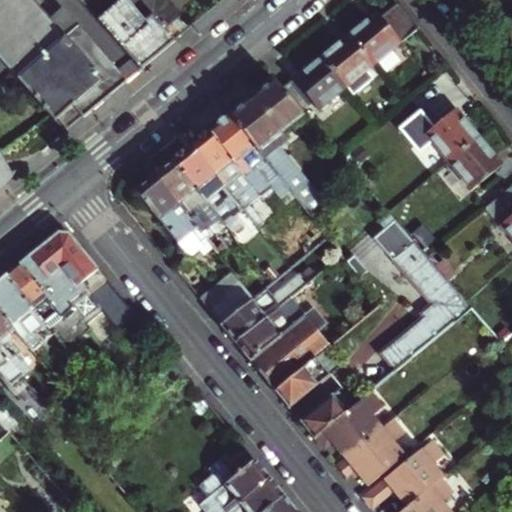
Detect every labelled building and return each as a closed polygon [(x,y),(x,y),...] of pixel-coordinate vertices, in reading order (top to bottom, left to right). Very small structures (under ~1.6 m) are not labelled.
[(0,0),(0,59),(56,124),(74,110),(82,120),(127,84),(79,28),(72,34),(57,17),(51,22),(32,0),(0,0)] [(124,2),(100,23),(142,71),(176,42),(154,15),(144,24),(124,2)] [(352,34),(377,65),(418,32),(396,5),(383,15),(380,12),(352,34)] [(98,6),(91,12),(96,18),(103,12),(98,6)] [(63,11),(57,17),(72,34),(79,28),(63,11)] [(377,65),(352,34),(324,57),(350,87),(377,65)] [(286,88),(302,108),(313,98),(322,109),(350,87),(324,57),(286,88)] [(309,115),(302,108),(286,88),(279,80),(234,117),(301,198),(318,218),(334,205),(285,146),(297,137),(291,130),(309,115)] [(480,139),(458,112),(430,135),(452,163),(480,139)] [(291,207),(301,198),(234,117),(213,134),(268,199),(278,190),(291,207)] [(268,199),(213,134),(196,148),(220,177),(248,211),(264,229),(269,225),(256,208),(268,199)] [(480,139),(452,163),(473,189),(502,166),(480,139)] [(196,148),(178,163),(203,192),(220,177),(196,148)] [(160,178),(205,231),(213,224),(193,200),(203,192),(178,163),(160,178)] [(248,211),(220,177),(203,192),(223,217),(230,225),(248,211)] [(205,231),(160,178),(141,194),(188,252),(203,240),(205,243),(211,239),(205,231)] [(318,218),(334,238),(349,256),(371,282),(396,261),(418,243),(365,180),(334,205),(318,218)] [(193,200),(213,224),(223,217),(203,192),(193,200)] [(511,218),(503,226),(511,236),(511,218)] [(62,236),(23,269),(47,298),(56,310),(51,315),(43,321),(53,333),(75,360),(101,338),(97,333),(113,320),(128,339),(145,325),(72,236),(62,236)] [(383,354),(399,372),(476,310),(418,243),(396,261),(434,306),(424,314),(427,318),(383,354)] [(47,298),(23,269),(10,280),(43,321),(51,315),(56,310),(47,298)] [(238,271),(219,288),(204,300),(216,314),(250,285),(238,271)] [(190,282),(204,300),(219,288),(210,279),(201,286),(195,278),(190,282)] [(10,280),(0,287),(0,307),(20,332),(34,349),(53,333),(43,321),(10,280)] [(309,280),(298,289),(303,295),(313,286),(309,280)] [(261,298),(226,326),(242,345),(298,298),(303,295),(298,289),(293,283),(277,297),(271,289),(261,298)] [(250,285),(216,314),(226,326),(261,298),(250,285)] [(298,298),(242,345),(280,393),(321,360),(331,351),(337,346),(298,298)] [(20,332),(0,307),(0,347),(25,378),(34,370),(22,355),(25,353),(13,338),(20,332)] [(35,391),(25,378),(0,347),(0,368),(7,377),(25,399),(35,391)] [(331,351),(321,360),(335,376),(345,368),(331,351)] [(280,393),(294,410),(335,376),(321,360),(280,393)] [(156,394),(168,408),(195,386),(183,372),(156,394)] [(0,411),(11,402),(0,389),(0,411)] [(336,444),(346,461),(388,427),(387,426),(377,415),(389,406),(376,391),(350,412),(318,439),(328,451),(336,444)] [(305,423),(318,439),(350,412),(337,396),(305,423)] [(369,489),(410,455),(398,441),(409,431),(398,418),(387,426),(388,427),(346,461),(340,465),(349,476),(357,469),(361,475),(359,477),(369,489)] [(0,444),(9,437),(6,434),(0,426),(0,444)] [(16,426),(6,434),(9,437),(21,451),(30,442),(16,426)] [(438,441),(366,498),(374,508),(397,489),(401,494),(398,496),(409,510),(448,480),(452,477),(439,462),(449,454),(438,441)] [(205,511),(226,511),(241,500),(269,477),(241,442),(211,467),(216,474),(200,487),(209,498),(200,505),(205,511)] [(131,450),(125,443),(109,457),(115,464),(131,450)] [(86,451),(66,467),(104,511),(138,511),(119,489),(98,465),(86,451)] [(129,481),(115,464),(109,457),(98,465),(119,489),(129,481)] [(269,477),(241,500),(251,511),(262,511),(284,494),(269,477)] [(448,480),(409,510),(407,511),(467,511),(472,509),(448,480)] [(298,511),(284,494),(262,511),(298,511)] [(251,511),(241,500),(226,511),(251,511)]
